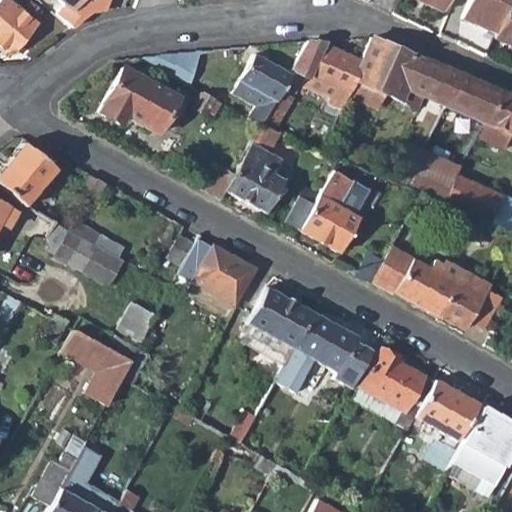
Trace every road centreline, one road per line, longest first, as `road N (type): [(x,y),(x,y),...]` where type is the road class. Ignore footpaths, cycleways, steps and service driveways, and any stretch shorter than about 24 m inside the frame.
road 1 (residential): [(511,382),(11,107)]
road 2 (residential): [(179,26),(344,15),(511,79)]
road 3 (residential): [(11,107),(100,44),(179,26)]
